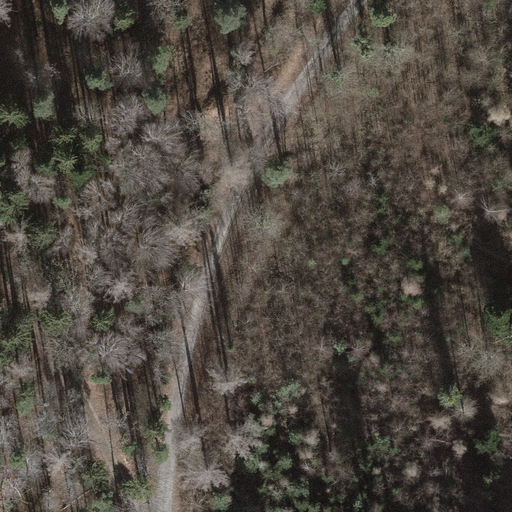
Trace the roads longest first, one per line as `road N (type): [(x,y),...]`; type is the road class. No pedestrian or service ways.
road 1 (track): [(362,0),(279,124),(222,249),(185,373),(165,511)]
road 2 (track): [(148,511),(20,278),(0,272)]
road 3 (track): [(0,122),(21,111),(113,109),(196,132),(279,124)]
